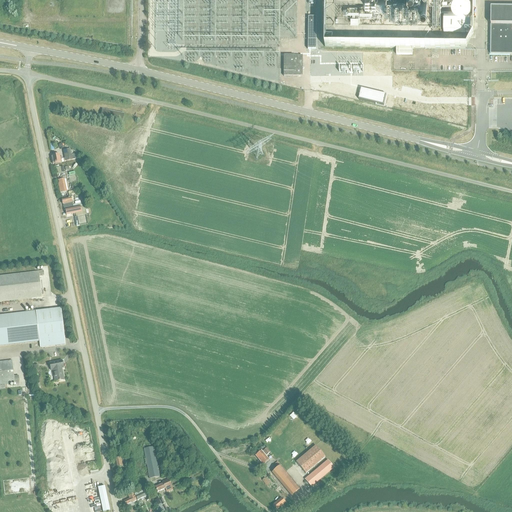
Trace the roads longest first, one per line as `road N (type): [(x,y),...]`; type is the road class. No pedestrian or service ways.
road 1 (unclassified): [(511,191),(27,73)]
road 2 (tertiary): [(511,163),(29,48)]
road 3 (unclassified): [(117,511),(27,73)]
